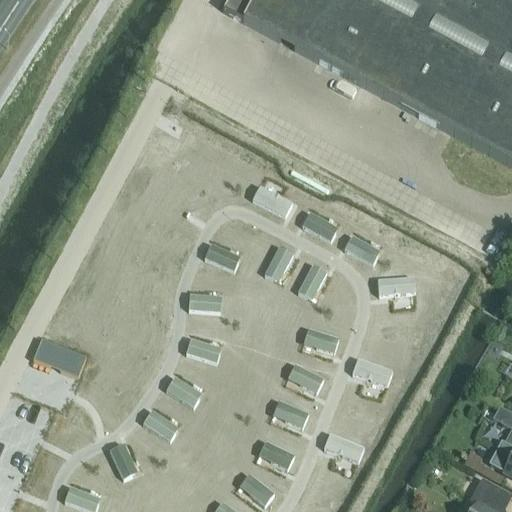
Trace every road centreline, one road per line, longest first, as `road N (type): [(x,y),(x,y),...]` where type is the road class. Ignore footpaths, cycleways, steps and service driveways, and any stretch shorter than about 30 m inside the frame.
road 1 (residential): [(284,511),(356,338),(363,300),(356,280),(334,262),(233,214),(214,222),(195,259),(167,368),(127,429),(70,467),(51,511)]
road 2 (unclassified): [(0,393),(165,82)]
